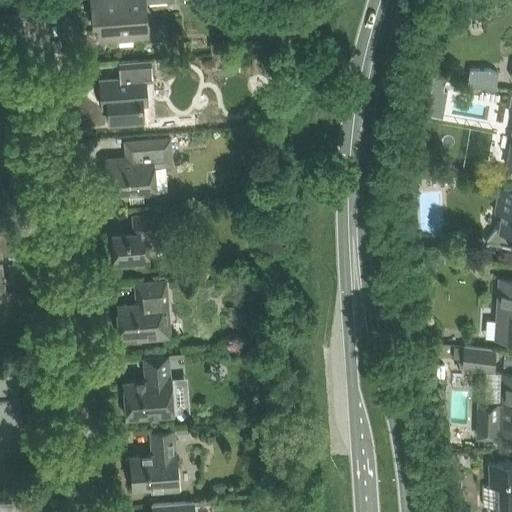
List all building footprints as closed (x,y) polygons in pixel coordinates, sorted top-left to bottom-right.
[(95,0),(97,22),(103,22),(104,38),(119,37),(120,45),(133,44),(133,36),(138,36),(145,35),(144,19),(143,2),(167,0),(95,0)] [(210,52),(238,50),(238,42),(210,44),(210,52)] [(120,77),(100,78),(102,99),(103,108),(108,107),(109,122),(129,121),(143,120),(142,107),(146,106),(145,92),(144,81),(152,80),(150,58),(139,59),(119,61),(120,77)] [(497,87),(497,85),(496,85),(498,72),(490,68),(470,68),(468,82),(497,87)] [(434,76),(432,88),(443,90),(445,79),(434,76)] [(443,90),(432,88),(427,112),(443,115),(448,91),(443,90)] [(132,156),(106,158),(109,197),(129,196),(130,196),(130,203),(143,202),(143,192),(156,191),(154,166),(172,164),(171,137),(151,139),(131,140),(132,156)] [(450,181),(452,169),(421,164),(419,174),(419,175),(450,181)] [(511,190),(510,190),(499,188),(495,212),(502,213),(501,221),(485,240),(511,245),(511,190)] [(114,263),(134,261),(150,260),(149,245),(162,244),(159,212),(133,214),(134,231),(112,233),(114,263)] [(0,299),(7,299),(3,265),(0,264),(0,254),(19,252),(16,228),(0,229),(0,299)] [(511,278),(499,277),(495,337),(511,338),(511,278)] [(170,336),(166,280),(136,282),(137,302),(117,304),(120,335),(137,334),(137,339),(170,336)] [(494,371),(496,349),(464,345),(461,368),(494,371)] [(146,379),(123,381),(126,417),(146,415),(173,413),(170,377),(169,377),(167,358),(174,358),(174,353),(167,354),(144,356),(146,379)] [(511,432),(511,371),(502,371),(501,401),(479,401),(478,436),(484,436),(484,444),(496,444),(496,437),(496,432),(511,432)] [(0,453),(20,452),(22,452),(19,414),(10,414),(8,384),(0,384),(0,453)] [(176,451),(174,428),(150,430),(152,453),(129,454),(132,488),(151,487),(151,491),(179,489),(176,451)] [(511,460),(511,461),(507,457),(503,461),(489,462),(489,484),(483,484),(484,505),(490,505),(490,509),(511,508),(511,460)] [(41,511),(41,498),(0,500),(0,511),(41,511)] [(195,511),(194,499),(151,503),(151,511),(195,511)]
